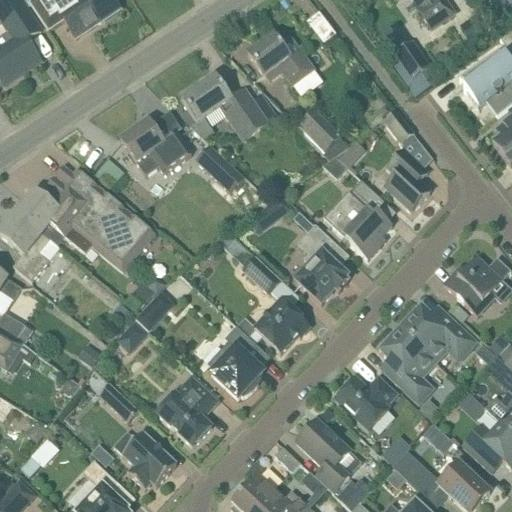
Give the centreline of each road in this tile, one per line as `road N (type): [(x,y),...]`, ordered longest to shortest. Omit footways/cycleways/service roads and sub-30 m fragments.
road 1 (residential): [(186,511),(483,196)]
road 2 (tertiary): [(0,157),(239,0)]
